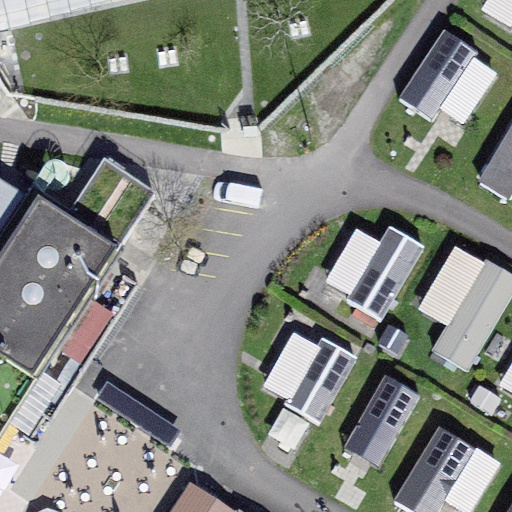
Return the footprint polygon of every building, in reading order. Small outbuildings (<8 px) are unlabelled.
[(511,0),(488,0),(511,14),(511,0)] [(458,121),(503,63),(448,20),(403,79),(458,121)] [(511,115),(476,165),(505,186),(511,177),(511,115)] [(65,228),(0,186),(0,441),(151,205),(100,173),(65,228)] [(324,278),(390,310),(424,241),(358,209),(324,278)] [(421,298),(453,315),(436,345),(472,365),(511,293),(511,264),(457,234),(421,298)] [(324,411),(359,348),(298,314),(263,376),(324,411)] [(511,358),(502,376),(511,382),(511,358)] [(387,362),(343,432),(381,456),(425,386),(387,362)] [(429,511),(446,511),(494,448),(447,413),(393,485),(429,511)] [(265,511),(192,465),(162,511),(265,511)] [(511,511),(511,491),(500,511),(511,511)]
